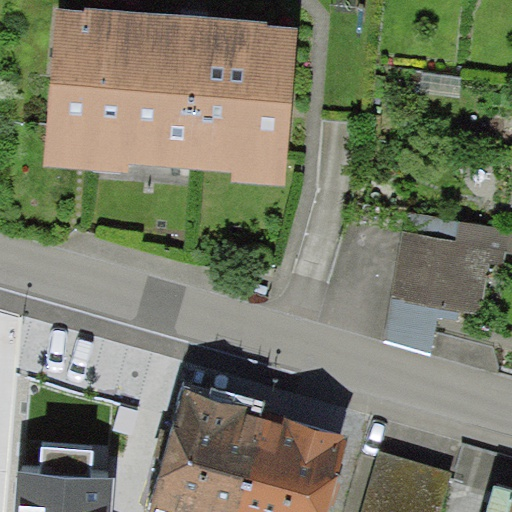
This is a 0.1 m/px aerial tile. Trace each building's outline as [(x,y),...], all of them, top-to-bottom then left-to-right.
[(64,4),(51,141),(283,163),(296,26),(64,4)] [(469,241),(403,229),(392,291),(458,303),(469,241)] [(153,496),(203,511),(233,511),(266,409),(189,384),(153,496)] [(233,511),(318,511),(344,433),(266,409),(233,511)] [(433,511),(444,471),(378,454),(362,511),(433,511)] [(511,511),(511,487),(494,482),(485,511),(511,511)]
